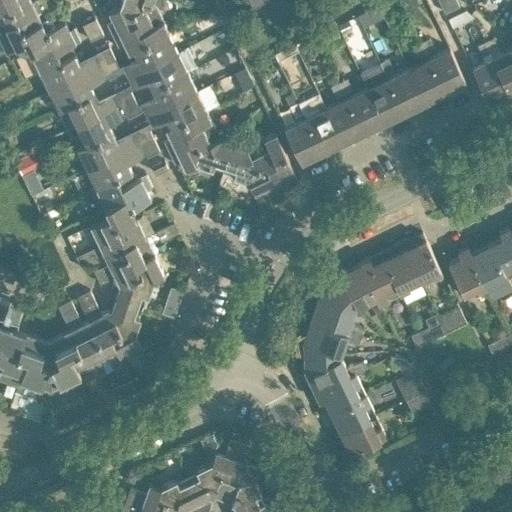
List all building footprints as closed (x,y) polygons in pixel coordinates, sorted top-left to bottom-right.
[(7,0),(12,10),(30,0),(0,0),(0,3),(7,0)] [(49,0),(30,0),(12,10),(7,0),(0,3),(0,27),(16,19),(21,30),(22,29),(41,20),(37,11),(52,4),(49,0)] [(153,0),(120,0),(119,4),(108,10),(112,18),(106,21),(112,33),(138,20),(133,10),(154,0),(153,0)] [(168,30),(154,0),(133,10),(138,20),(112,33),(117,44),(123,41),(128,51),(133,48),(132,47),(168,30)] [(402,0),(406,9),(419,2),(417,0),(402,0)] [(456,0),(439,0),(444,11),(458,4),(456,0)] [(464,9),(448,16),(453,25),(472,16),(464,9)] [(82,20),(87,31),(99,25),(94,14),(82,20)] [(74,51),(70,42),(81,37),(75,25),(69,27),(65,18),(45,28),(40,30),(36,42),(37,44),(29,48),(28,49),(38,69),(74,51)] [(36,42),(40,30),(45,28),(41,20),(22,29),(21,30),(16,19),(0,27),(0,37),(6,50),(25,40),(29,48),(37,44),(36,42)] [(337,24),(343,35),(353,30),(347,19),(337,24)] [(103,32),(99,25),(87,31),(90,38),(103,32)] [(329,29),(334,38),(340,35),(336,26),(329,29)] [(137,69),(178,49),(168,30),(132,47),(133,48),(136,55),(118,64),(122,71),(115,74),(109,77),(109,78),(125,70),(127,74),(137,69)] [(493,36),(485,40),(490,50),(498,46),(493,36)] [(429,37),(421,41),(426,51),(434,48),(429,37)] [(490,50),(485,40),(477,44),(482,54),(490,50)] [(108,41),(101,45),(108,59),(115,56),(108,41)] [(299,49),(296,43),(295,41),(275,51),(278,59),(299,49)] [(426,51),(421,41),(412,45),(418,55),(426,51)] [(108,59),(101,45),(95,48),(97,51),(102,62),(108,59)] [(511,45),(493,55),(510,90),(511,88),(511,45)] [(466,81),(449,46),(428,56),(445,91),(466,81)] [(151,86),(187,69),(178,49),(137,69),(127,74),(130,81),(127,82),(130,87),(148,79),(151,86)] [(48,89),(89,69),(102,62),(97,51),(78,60),(74,51),(38,69),(48,89)] [(510,90),(493,55),(472,65),(489,100),(510,90)] [(122,71),(118,64),(115,56),(108,59),(115,74),(122,71)] [(445,91),(428,56),(408,66),(425,100),(445,91)] [(388,57),(380,60),(385,71),(393,68),(388,57)] [(115,74),(108,59),(102,62),(108,74),(109,77),(115,74)] [(404,110),(387,76),(385,71),(380,60),(359,70),(367,85),(384,120),(404,110)] [(93,91),(90,83),(108,74),(102,62),(89,69),(48,89),(57,109),(93,91)] [(425,100),(408,66),(387,76),(404,110),(425,100)] [(156,108),(197,88),(187,69),(151,86),(155,94),(137,103),(140,110),(134,113),(128,116),(144,109),(146,113),(156,108)] [(242,83),(245,89),(254,84),(249,76),(243,79),(242,83)] [(347,77),(339,80),(344,91),(352,87),(347,77)] [(344,91),(339,80),(331,84),(335,95),(344,91)] [(133,95),(130,87),(127,82),(127,81),(120,84),(127,98),(133,95)] [(127,98),(120,84),(114,87),(115,90),(121,101),(127,98)] [(384,120),(367,85),(346,95),(363,130),(384,120)] [(170,125),(206,108),(197,88),(156,108),(146,113),(149,120),(146,121),(148,126),(166,117),(170,124),(170,125)] [(66,128),(108,108),(121,101),(115,90),(97,99),(93,91),(57,109),(66,128)] [(318,90),(306,96),(298,100),(303,111),(305,115),(322,150),(342,140),(326,105),(318,90)] [(140,110),(137,103),(133,95),(127,98),(134,113),(140,110)] [(363,130),(346,95),(326,105),(342,140),(363,130)] [(134,113),(127,98),(121,101),(126,113),(128,116),(134,113)] [(303,111),(298,100),(289,104),(294,115),(303,111)] [(112,129),(109,122),(126,113),(121,101),(108,108),(66,128),(76,147),(112,129)] [(220,137),(206,108),(170,125),(170,124),(165,126),(169,136),(163,139),(169,150),(195,137),(200,147),(220,137)] [(322,150),(305,115),(284,125),(301,160),(322,150)] [(152,135),(148,126),(146,121),(145,120),(139,123),(146,137),(152,135)] [(146,137),(139,123),(133,125),(134,128),(140,140),(146,137)] [(140,140),(134,128),(116,137),(112,129),(76,147),(85,167),(126,147),(140,140)] [(295,172),(275,131),(245,146),(255,166),(265,162),(281,196),(293,190),(286,176),(295,172)] [(158,149),(152,135),(146,137),(153,152),(158,149)] [(153,152),(146,137),(140,140),(145,152),(146,155),(153,152)] [(224,165),(232,142),(221,138),(220,137),(200,147),(195,137),(169,150),(174,162),(180,159),(184,168),(196,162),(212,168),(214,161),(224,165)] [(145,152),(140,140),(126,147),(85,167),(95,186),(131,169),(127,161),(132,158),(145,152)] [(255,166),(245,146),(244,146),(232,142),(224,165),(235,168),(233,175),(249,180),(254,192),(263,188),(270,202),(271,201),(281,196),(265,162),(255,166)] [(16,160),(22,173),(23,173),(34,167),(39,165),(33,152),(16,160)] [(164,159),(152,165),(155,171),(167,165),(164,159)] [(38,175),(34,167),(23,173),(33,192),(41,189),(35,176),(38,175)] [(131,206),(151,196),(146,187),(152,184),(146,172),(135,177),(131,169),(95,186),(105,207),(114,202),(115,204),(127,208),(129,206),(131,206)] [(43,201),(47,209),(54,206),(50,197),(43,201)] [(120,233),(115,223),(135,213),(131,206),(129,206),(127,208),(115,204),(114,202),(105,207),(109,214),(90,223),(99,243),(120,233)] [(57,211),(54,206),(47,209),(50,215),(57,211)] [(124,243),(145,234),(135,213),(115,223),(120,233),(99,243),(76,254),(82,267),(105,256),(108,262),(109,263),(129,253),(124,243)] [(511,234),(510,230),(511,230),(508,224),(498,229),(501,234),(490,239),(506,275),(511,271),(511,234)] [(134,263),(154,253),(145,234),(124,243),(129,253),(109,263),(108,262),(94,269),(94,270),(100,282),(114,275),(118,283),(138,273),(134,263)] [(442,270),(433,252),(425,236),(404,246),(420,281),(442,270)] [(511,286),(506,275),(490,239),(470,249),(469,250),(486,285),(492,298),(511,288),(511,286)] [(469,250),(470,249),(467,244),(457,249),(460,254),(448,260),(465,295),(486,285),(469,250)] [(420,281),(404,246),(383,256),(400,290),(420,281)] [(164,274),(154,253),(134,263),(138,273),(118,283),(119,284),(115,295),(137,303),(141,293),(147,295),(153,279),(164,274)] [(400,290),(383,256),(372,261),(369,256),(360,260),(379,300),(380,300),(400,290)] [(379,300),(360,260),(339,270),(342,276),(332,286),(355,306),(368,299),(377,311),(384,308),(380,300),(379,300)] [(1,266),(0,268),(0,276),(5,278),(8,268),(1,266)] [(15,270),(8,268),(5,278),(12,281),(15,270)] [(34,277),(26,275),(23,285),(30,287),(34,277)] [(41,280),(34,277),(30,287),(37,290),(41,280)] [(48,282),(41,280),(37,290),(44,292),(48,282)] [(354,306),(355,306),(332,286),(324,295),(319,292),(311,316),(361,334),(363,326),(350,319),(354,306)] [(119,328),(110,308),(101,312),(90,288),(77,295),(88,318),(90,317),(100,337),(90,342),(100,362),(120,353),(110,332),(119,328)] [(70,327),(69,327),(50,336),(44,336),(16,327),(24,302),(0,293),(0,375),(51,393),(63,387),(60,381),(80,372),(70,351),(80,347),(70,327)] [(137,303),(115,295),(111,307),(110,308),(119,328),(110,332),(120,353),(140,343),(135,332),(140,316),(134,313),(137,303)] [(90,317),(88,318),(82,321),(70,298),(58,304),(69,327),(70,327),(80,347),(70,351),(80,372),(100,362),(90,342),(100,337),(90,317)] [(166,298),(161,309),(172,314),(176,302),(166,298)] [(466,320),(464,316),(459,305),(437,315),(441,322),(445,330),(466,320)] [(358,341),(361,334),(311,316),(303,339),(308,341),(309,354),(339,352),(344,338),(358,341)] [(445,330),(441,322),(430,328),(433,336),(445,330)] [(411,332),(415,341),(417,344),(424,340),(419,329),(411,332)] [(511,340),(511,338),(509,331),(487,342),(491,350),(511,340)] [(345,364),(339,352),(309,354),(310,366),(305,369),(315,390),(355,370),(355,371),(363,368),(359,360),(345,364)] [(409,360),(407,357),(390,354),(397,367),(400,366),(403,373),(415,367),(411,359),(409,360)] [(365,392),(355,371),(355,370),(315,390),(319,400),(325,397),(330,409),(365,392)] [(425,388),(419,377),(411,381),(416,392),(425,388)] [(430,399),(425,388),(416,392),(422,403),(430,399)] [(375,412),(365,392),(330,409),(340,429),(375,412)] [(385,433),(375,412),(340,429),(350,450),(385,433)] [(221,498),(242,440),(230,436),(225,451),(215,448),(211,460),(196,467),(199,473),(188,478),(199,500),(210,495),(221,498)] [(253,445),(242,440),(221,498),(233,503),(237,511),(241,511),(260,503),(255,493),(261,490),(254,474),(258,463),(248,460),(253,445)] [(199,500),(188,478),(179,483),(176,477),(160,484),(149,481),(145,490),(130,485),(126,497),(163,509),(166,499),(187,506),(188,505),(199,500)] [(126,497),(122,509),(130,511),(195,511),(197,510),(187,506),(166,499),(163,509),(126,497)] [(266,511),(264,511),(260,503),(241,511),(271,511),(271,510),(266,511)]
